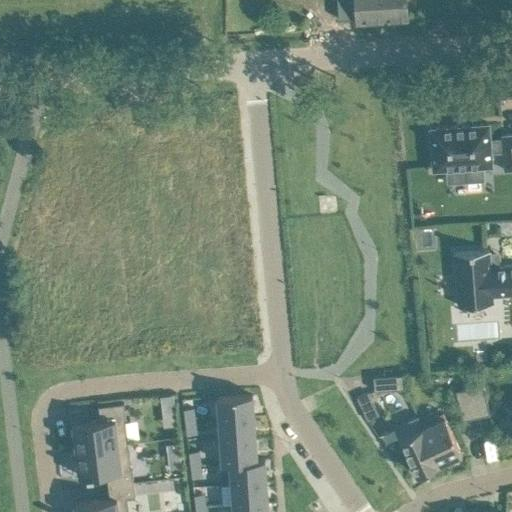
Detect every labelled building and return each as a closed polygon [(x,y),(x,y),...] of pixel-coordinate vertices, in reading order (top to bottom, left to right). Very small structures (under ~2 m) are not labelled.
[(337,0),(338,18),(350,17),(350,15),(357,14),(357,20),(358,20),(384,19),(388,18),(407,17),(406,0),(337,0)] [(433,169),(464,167),(465,180),(483,178),(483,166),(492,165),(491,151),(503,150),(505,169),(511,168),(511,133),(502,134),(502,138),(490,139),(489,122),(430,127),(433,169)] [(455,251),(458,305),(493,302),(493,294),(511,292),(511,263),(490,265),(489,249),(455,251)] [(374,376),(375,390),(404,387),(403,374),(374,376)] [(483,383),(470,386),(476,416),(490,413),(483,383)] [(476,416),(470,386),(456,390),(462,419),(476,416)] [(254,415),(253,393),(217,395),(219,418),(254,415)] [(128,442),(125,418),(126,418),(124,402),(98,405),(100,419),(73,423),(76,448),(128,442)] [(195,419),(194,406),(184,408),(185,421),(195,419)] [(443,411),(421,421),(420,422),(439,463),(440,463),(462,453),(443,411)] [(256,437),(254,415),(219,418),(220,439),(256,437)] [(420,422),(421,421),(418,415),(394,425),(417,474),(439,463),(420,422)] [(197,432),(195,419),(185,421),(187,434),(197,432)] [(257,458),(256,437),(220,439),(221,461),(229,460),(265,458),(265,457),(257,458)] [(131,467),(128,442),(76,448),(79,474),(88,473),(88,475),(94,474),(94,473),(106,471),(108,484),(134,481),(132,467),(131,467)] [(201,462),(199,449),(189,451),(191,464),(201,462)] [(267,480),(265,458),(229,460),(231,482),(267,480)] [(202,475),(201,462),(191,464),(192,477),(202,475)] [(268,501),(267,480),(231,482),(232,504),(268,501)] [(128,511),(127,497),(135,496),(134,481),(108,484),(110,498),(75,502),(75,511),(128,511)] [(206,505),(204,492),(194,494),(196,507),(206,505)] [(268,511),(268,501),(232,504),(232,511),(268,511)]
